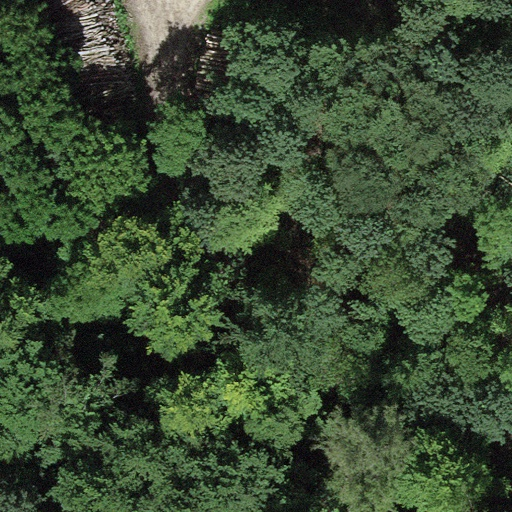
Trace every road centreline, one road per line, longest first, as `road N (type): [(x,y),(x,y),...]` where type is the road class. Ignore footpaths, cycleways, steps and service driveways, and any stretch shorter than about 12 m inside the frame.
road 1 (track): [(183,167),(248,326),(351,511)]
road 2 (track): [(183,167),(145,236),(0,256)]
road 3 (track): [(137,0),(183,167)]
